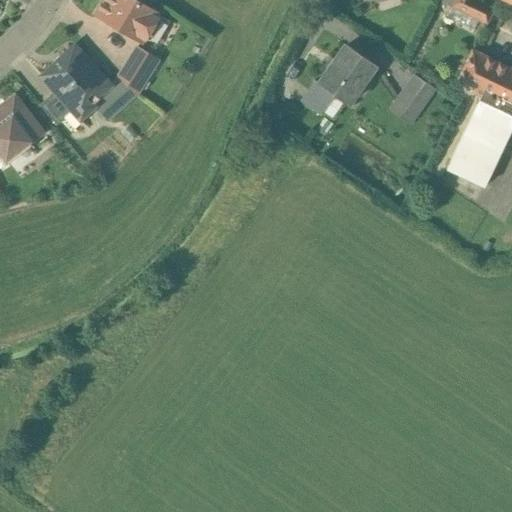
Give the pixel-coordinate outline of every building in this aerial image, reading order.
[(158,13),(136,0),(104,0),(96,14),(141,42),(158,13)] [(443,0),(443,2),(487,23),(494,8),(477,0),(443,0)] [(347,44),(337,59),(336,58),(319,82),(318,83),(334,94),(348,104),(376,65),(347,44)] [(110,84),(76,46),(43,77),(56,92),(74,111),(80,118),(93,106),(105,118),(112,120),(137,95),(136,94),(119,75),(110,84)] [(158,60),(136,47),(124,67),(144,81),(158,60)] [(511,68),(473,50),(456,83),(482,96),(511,110),(511,68)] [(144,81),(124,67),(119,75),(136,94),(144,81)] [(435,88),(415,74),(402,92),(422,106),(435,88)] [(315,80),(300,100),(320,114),(334,94),(318,83),(319,82),(315,80)] [(74,111),(56,92),(41,106),(59,126),(74,111)] [(422,106),(402,92),(389,110),(409,123),(422,106)] [(44,133),(15,94),(0,105),(0,152),(6,160),(33,139),(34,141),(44,133)] [(511,110),(482,96),(448,169),(484,186),(511,126),(511,110)]
